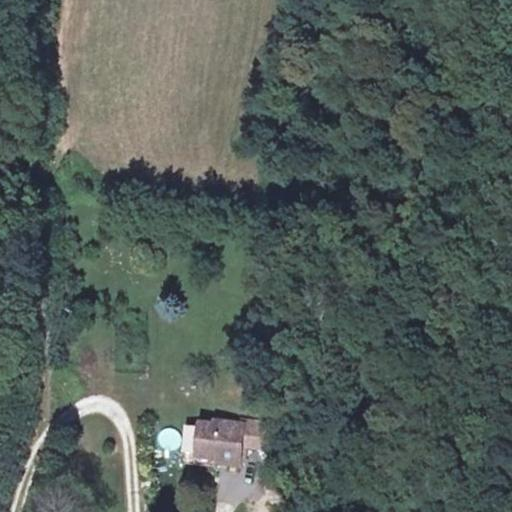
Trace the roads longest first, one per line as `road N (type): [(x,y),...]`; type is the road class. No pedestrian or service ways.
road 1 (track): [(511,52),(453,146),(342,511)]
road 2 (track): [(44,441),(85,406),(116,412),(129,441),(135,511)]
